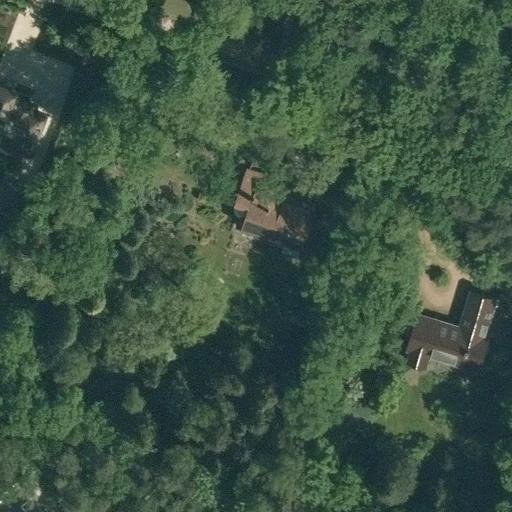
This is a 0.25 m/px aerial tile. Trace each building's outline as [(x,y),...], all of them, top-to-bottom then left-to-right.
[(14,87),(13,88),(0,83),(0,122),(18,129),(16,135),(13,143),(31,150),(46,111),(31,106),(32,101),(14,94),(16,88),(14,87)] [(283,251),(298,256),(302,244),(303,244),(316,205),(279,193),(284,179),(248,166),(237,198),(251,202),(243,224),(287,239),(283,251)] [(22,206),(33,178),(11,169),(0,197),(22,206)] [(321,221),(345,229),(354,200),(330,192),(321,221)] [(362,240),(373,243),(380,224),(369,220),(362,240)] [(430,356),(478,370),(489,333),(487,332),(497,298),(470,289),(460,325),(418,312),(407,349),(410,349),(407,359),(427,366),(430,356)] [(487,357),(508,361),(511,342),(511,318),(496,315),(487,357)]
